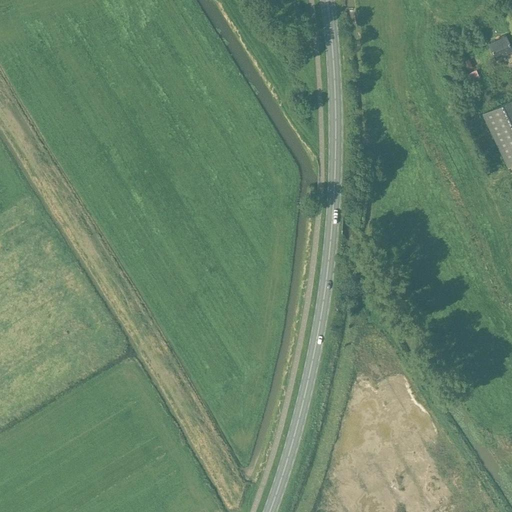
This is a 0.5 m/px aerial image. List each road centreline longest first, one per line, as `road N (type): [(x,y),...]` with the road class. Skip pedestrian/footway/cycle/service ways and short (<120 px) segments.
road 1 (primary): [(268,511),(303,395),(326,245),(332,107),(323,0)]
road 2 (track): [(241,511),(0,101)]
